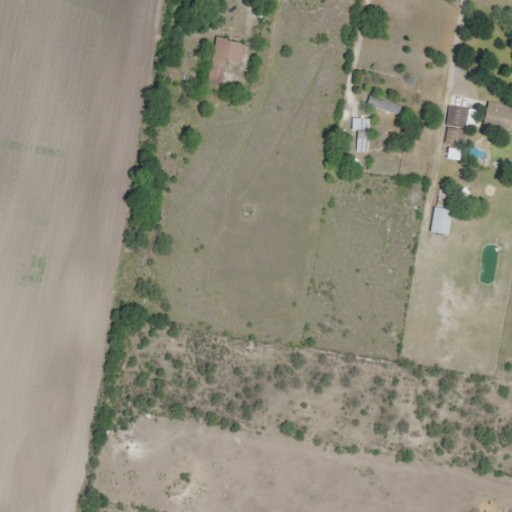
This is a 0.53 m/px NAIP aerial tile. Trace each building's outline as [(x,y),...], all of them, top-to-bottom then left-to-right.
[(241,65),(245,45),(216,40),(209,84),(222,86),(226,62),(241,65)] [(511,116),(490,108),(484,123),(506,132),(511,116)] [(369,119),(353,119),(353,132),(369,132),(369,119)] [(358,152),(366,152),(366,138),(358,138),(358,152)] [(448,236),(452,211),(434,208),(430,234),(448,236)]
